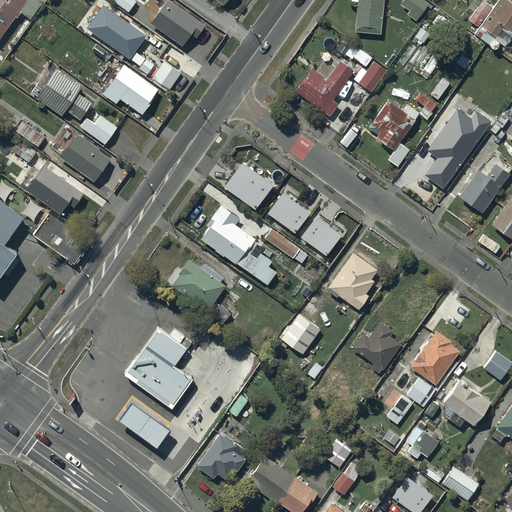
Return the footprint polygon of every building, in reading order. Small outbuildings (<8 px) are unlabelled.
[(24,0),(0,0),(0,33),(15,13),(16,14),(20,9),(19,8),(24,0)] [(40,1),(38,0),(25,0),(19,8),(30,15),(40,1)] [(134,0),(114,0),(127,9),(134,0)] [(205,21),(174,0),(163,0),(150,20),(181,42),(190,30),(196,34),(205,21)] [(357,2),(354,32),(380,35),(383,0),(351,0),(351,1),(357,2)] [(427,3),(422,0),(402,0),(399,5),(409,11),(406,15),(415,21),(427,3)] [(511,4),(507,0),(500,0),(481,27),(495,37),(503,26),(511,32),(511,4)] [(491,8),(482,1),(468,20),(478,27),(491,8)] [(145,32),(102,2),(85,25),(128,55),(145,32)] [(144,56),(135,50),(130,56),(139,63),(144,56)] [(462,54),(456,63),(464,69),(471,61),(462,54)] [(153,63),(145,57),(138,66),(147,72),(153,63)] [(180,71),(163,59),(152,75),(169,87),(180,71)] [(158,86),(123,61),(102,91),(115,100),(119,95),(141,110),(158,86)] [(81,83),(48,62),(29,90),(62,112),(65,107),(79,117),(91,99),(76,90),(81,83)] [(386,71),(374,62),(358,83),(371,92),(386,71)] [(310,68),(294,92),(329,116),(337,104),(331,101),(352,71),(339,63),(327,80),(310,68)] [(443,79),(431,95),(437,99),(449,84),(443,79)] [(464,82),(450,101),(461,110),(476,90),(464,82)] [(368,95),(359,89),(343,111),(351,117),(368,95)] [(437,104),(421,94),(416,101),(424,107),(419,115),(427,121),(433,113),(431,112),(437,104)] [(385,101),(368,127),(379,134),(375,139),(393,150),(417,113),(406,106),(402,112),(385,101)] [(457,107),(428,148),(438,154),(424,174),(442,187),(491,118),(476,108),(470,116),(457,107)] [(116,125),(100,114),(95,121),(86,115),(79,125),(104,142),(116,125)] [(44,135),(22,119),(16,128),(37,144),(44,135)] [(347,129),(339,143),(348,149),(357,135),(347,129)] [(111,155),(76,130),(59,153),(93,179),(111,155)] [(34,150),(18,138),(10,148),(27,160),(34,150)] [(83,190),(43,162),(25,187),(59,210),(67,200),(73,204),(83,190)] [(478,170),(458,198),(481,214),(509,174),(495,165),(487,176),(478,170)] [(268,181),(252,202),(261,207),(259,209),(266,214),(264,216),(271,220),(273,218),(290,230),(297,220),(299,222),(308,209),(289,196),(293,191),(278,182),(276,186),(268,181)] [(511,198),(510,197),(491,225),(511,239),(511,198)] [(23,220),(0,203),(0,277),(16,255),(4,246),(20,224),(23,220)] [(209,228),(201,240),(234,264),(235,263),(269,288),(279,275),(267,266),(270,262),(260,255),(257,260),(246,252),(254,240),(235,226),(239,220),(219,206),(205,225),(209,228)] [(86,239),(49,213),(34,235),(74,264),(90,242),(86,239)] [(307,253),(271,228),(263,238),(292,259),(293,257),(300,263),(307,253)] [(499,245),(483,235),(477,243),(493,254),(499,245)] [(377,270),(351,252),(325,291),(336,299),(338,297),(359,311),(368,297),(365,295),(374,282),(371,280),(377,270)] [(177,268),(167,283),(208,311),(224,287),(219,283),(222,278),(202,265),(200,267),(188,259),(181,270),(177,268)] [(254,286),(240,276),(229,292),(243,302),(254,286)] [(231,314),(219,304),(212,313),(224,322),(231,314)] [(331,312),(326,319),(343,330),(347,324),(331,312)] [(296,314),(279,337),(301,354),(319,331),(296,314)] [(363,333),(351,348),(373,364),(370,369),(378,375),(401,345),(390,336),(393,332),(380,323),(369,338),(363,333)] [(157,328),(124,374),(172,408),(192,379),(173,366),(186,348),(157,328)] [(436,331),(409,368),(434,386),(459,351),(450,344),(451,342),(436,331)] [(511,364),(494,352),(483,369),(500,381),(511,364)] [(323,367),(316,361),(306,373),(314,379),(323,367)] [(436,390),(418,377),(406,394),(423,407),(436,390)] [(489,402),(458,380),(442,404),(445,418),(458,427),(463,420),(472,427),(489,402)] [(412,403),(402,396),(387,416),(397,423),(412,403)] [(156,448),(168,430),(130,403),(118,421),(156,448)] [(511,404),(496,426),(498,428),(492,436),(500,442),(506,434),(511,439),(511,404)] [(289,437),(276,426),(268,437),(281,447),(289,437)] [(437,442),(416,426),(405,442),(412,447),(407,453),(416,460),(421,453),(426,457),(437,442)] [(218,434),(196,467),(213,480),(217,474),(226,481),(234,471),(236,473),(245,461),(243,459),(247,453),(218,434)] [(354,447),(337,436),(323,457),(340,468),(354,447)] [(316,493),(264,456),(246,483),(277,504),(278,503),(291,511),(301,511),(310,499),(311,500),(316,493)] [(342,472),(331,487),(342,495),(362,469),(352,462),(344,474),(342,472)] [(478,483),(452,467),(441,485),(467,501),(478,483)] [(417,511),(432,491),(405,473),(391,494),(417,511)]
